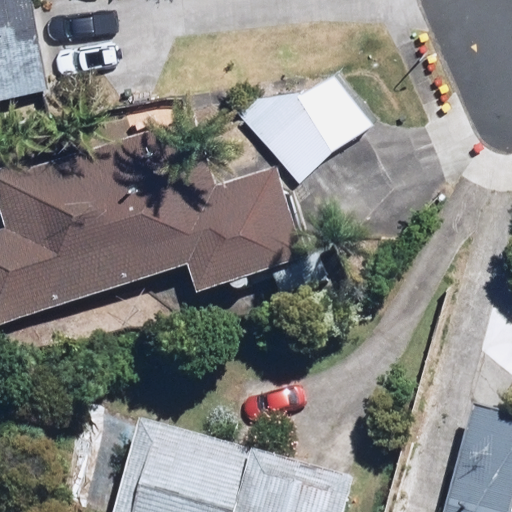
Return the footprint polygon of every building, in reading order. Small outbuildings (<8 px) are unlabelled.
[(0,0),(0,93),(51,84),(34,0),(0,0)] [(298,177),(374,118),(339,72),(304,99),(295,88),(254,120),(298,177)] [(200,303),(277,277),(284,298),(329,283),(320,255),(309,259),(274,153),(221,171),(208,131),(170,143),(160,113),(0,166),(0,331),(188,269),(200,303)] [(108,511),(140,418),(96,404),(62,508),(75,511),(108,511)] [(511,511),(511,426),(480,418),(455,511),(511,511)] [(350,511),(358,486),(145,428),(122,511),(350,511)]
